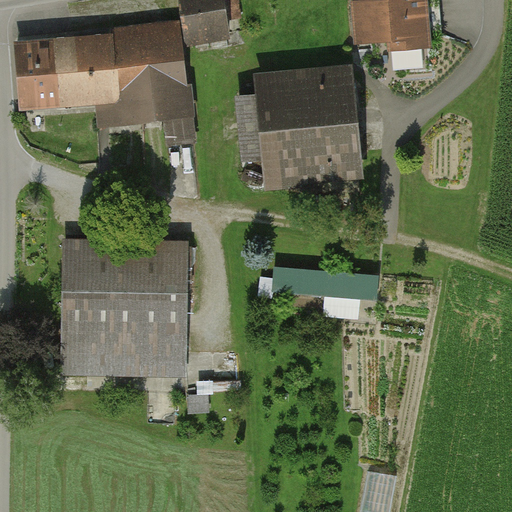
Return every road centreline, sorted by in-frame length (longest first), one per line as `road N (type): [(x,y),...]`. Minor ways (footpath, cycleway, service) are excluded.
road 1 (track): [(2,511),(8,147)]
road 2 (track): [(8,147),(102,184),(207,207)]
road 3 (track): [(207,207),(389,236)]
road 4 (track): [(497,0),(497,34),(486,61),(449,98),(392,127)]
road 5 (track): [(207,207),(207,316),(196,378)]
road 6 (track): [(389,236),(511,276)]
